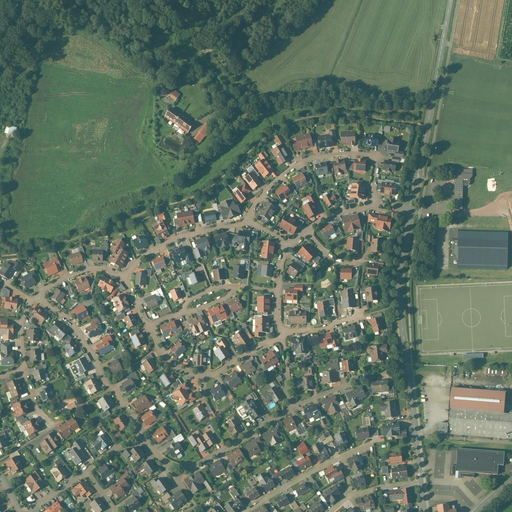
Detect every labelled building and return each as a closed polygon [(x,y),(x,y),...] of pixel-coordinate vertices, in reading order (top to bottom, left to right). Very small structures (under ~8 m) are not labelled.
[(180,95),(173,90),(169,96),(175,101),(180,95)] [(194,125),(171,109),(165,117),(175,124),(173,127),(177,131),(180,127),(188,133),(194,125)] [(205,124),(199,132),(205,136),(205,137),(211,129),(205,124)] [(6,125),(4,133),(14,136),(16,128),(6,125)] [(205,136),(199,132),(194,139),(199,143),(205,136)] [(354,134),(346,134),(345,133),(342,133),(342,134),(341,134),(341,145),(350,144),(350,146),(354,146),(354,144),(355,144),(354,134)] [(309,135),(302,136),(305,148),(311,147),(312,146),(311,141),(309,135)] [(378,137),(366,135),(365,144),(374,146),(374,145),(377,146),(378,137)] [(302,136),(296,138),(297,143),(298,150),(299,149),(305,148),(302,136)] [(329,136),(326,137),(326,136),(323,137),(322,138),(323,139),(322,140),(318,141),(320,149),(332,146),(331,139),(331,136),(329,136)] [(399,143),(388,141),(386,152),(395,153),(396,151),(398,152),(399,143)] [(281,146),(278,148),(278,147),(275,149),(273,151),(281,165),(283,163),(284,164),(287,162),(286,161),(289,160),(281,146)] [(263,161),(261,163),(259,163),(259,164),(256,167),(260,172),(268,166),(264,160),(263,161)] [(358,161),(355,160),(355,162),(354,171),(359,172),(359,170),(364,171),(365,162),(362,161),(358,160),(358,161)] [(344,162),(340,163),(340,161),(333,163),(333,164),(334,171),(335,173),(340,172),(340,173),(344,172),(346,172),(345,167),(344,162)] [(392,163),(385,162),(384,170),(387,171),(387,172),(391,172),(391,170),(395,170),(396,164),(392,163)] [(325,164),(322,164),(321,164),(321,165),(319,165),(315,166),(316,170),(316,171),(317,176),(327,174),(326,167),(325,164)] [(268,166),(260,172),(264,178),(267,175),(269,175),(269,174),(270,173),(273,171),(268,166)] [(259,176),(254,169),(249,173),(250,175),(252,174),(256,179),(259,176)] [(250,175),(245,179),(253,190),(261,184),(259,182),(258,182),(256,179),(252,174),(250,175)] [(311,182),(307,174),(303,176),(307,184),(306,184),(307,185),(311,182)] [(302,175),(292,180),(297,189),(306,184),(307,184),(303,176),(302,175)] [(389,185),(382,184),(381,191),(380,194),(387,195),(389,185)] [(245,185),(242,188),(247,194),(250,191),(245,185)] [(357,186),(352,185),(351,191),(364,193),(365,187),(357,186)] [(396,186),(389,185),(387,195),(394,196),(395,193),(396,186)] [(283,189),(282,188),(280,190),(276,193),(282,201),(285,198),(285,197),(288,198),(288,196),(293,197),(288,191),(288,190),(287,191),(284,187),(283,189)] [(242,188),(237,191),(239,193),(235,196),(241,203),(248,198),(248,195),(247,194),(242,188)] [(297,194),(292,188),(288,191),(293,197),(297,194)] [(364,193),(351,191),(351,198),(363,200),(364,193)] [(312,194),(307,197),(310,204),(303,208),(309,219),(318,214),(313,204),(316,202),(312,194)] [(329,195),(323,198),(328,208),(331,206),(334,205),(333,203),(337,202),(333,195),(330,197),(329,195)] [(279,204),(272,200),(270,205),(276,209),(279,204)] [(221,208),(221,209),(223,214),(221,214),(223,218),(224,220),(227,218),(228,219),(238,215),(238,214),(239,213),(238,209),(237,207),(235,208),(234,204),(233,203),(227,205),(221,208)] [(270,205),(267,203),(265,207),(264,210),(272,215),(276,209),(270,205)] [(272,215),(264,210),(262,212),(260,215),(263,217),(269,221),(269,220),(272,215)] [(191,212),(184,213),(187,225),(194,223),(193,217),(192,212),(191,212)] [(214,212),(204,214),(206,223),(216,221),(214,214),(214,212)] [(167,220),(164,213),(157,215),(159,220),(162,219),(163,221),(167,220)] [(184,213),(181,214),(180,216),(177,216),(178,219),(179,226),(187,225),(184,213)] [(357,215),(342,219),(344,224),(343,225),(344,226),(346,232),(346,231),(349,230),(350,229),(352,229),(353,231),(354,231),(353,229),(355,228),(356,229),(360,228),(357,215)] [(385,218),(376,217),(376,216),(369,215),(368,222),(377,224),(376,228),(384,230),(384,231),(384,232),(388,232),(388,230),(389,230),(391,220),(391,219),(385,218)] [(269,221),(263,217),(260,221),(267,225),(270,221),(269,220),(269,221)] [(298,224),(286,217),(282,224),(280,227),(281,228),(284,230),(289,232),(293,235),(298,226),(299,225),(298,224)] [(161,221),(153,226),(160,239),(163,238),(163,239),(166,238),(165,236),(168,235),(161,221)] [(330,225),(321,231),(325,238),(334,233),(332,228),(330,225)] [(341,233),(337,225),(332,228),(334,233),(336,236),(341,233)] [(508,232),(458,230),(458,241),(457,258),(457,268),(507,270),(508,232)] [(149,239),(145,231),(141,234),(142,237),(143,236),(146,241),(149,239)] [(363,231),(357,233),(357,237),(355,237),(354,240),(358,240),(362,241),(363,231)] [(250,234),(239,232),(239,235),(238,243),(239,243),(241,243),(248,244),(249,244),(250,234)] [(218,237),(215,238),(218,248),(229,244),(228,242),(226,234),(223,235),(218,236),(218,237)] [(234,235),(228,234),(226,234),(228,242),(233,242),(234,235)] [(142,237),(135,241),(137,245),(135,246),(138,250),(142,248),(142,249),(145,247),(145,246),(148,245),(146,241),(143,236),(142,237)] [(206,238),(195,242),(198,249),(199,252),(202,251),(205,250),(205,251),(206,251),(209,250),(209,249),(206,238)] [(354,240),(348,239),(347,250),(357,251),(358,240),(354,240)] [(116,252),(113,257),(112,256),(110,260),(109,262),(121,268),(129,255),(123,252),(125,248),(122,243),(119,241),(115,243),(114,245),(113,245),(112,248),(112,249),(112,250),(116,252)] [(374,241),(372,241),(372,244),(372,246),(371,246),(371,247),(370,252),(371,252),(373,252),(374,253),(376,253),(377,253),(377,251),(382,251),(383,242),(374,241)] [(457,241),(450,241),(449,258),(456,258),(457,258),(458,241),(457,241)] [(274,243),(260,242),(260,249),(262,249),(262,251),(261,252),(261,254),(262,255),(263,255),(263,256),(263,258),(267,259),(268,258),(273,258),(273,254),(274,247),(274,244),(274,243)] [(248,244),(241,243),(240,251),(247,252),(247,250),(248,244)] [(308,245),(298,253),(303,258),(302,259),(303,258),(307,263),(311,259),(316,254),(308,245)] [(183,248),(172,252),(176,263),(178,263),(178,264),(179,264),(180,263),(181,262),(185,260),(187,259),(185,255),(183,248)] [(198,249),(194,251),(197,259),(204,256),(203,256),(202,251),(199,252),(198,249)] [(101,252),(92,251),(92,261),(102,262),(102,256),(103,252),(101,252)] [(78,253),(69,257),(72,266),(82,262),(80,257),(79,253),(78,253)] [(316,254),(311,259),(315,264),(320,259),(316,254)] [(169,256),(165,257),(165,258),(163,259),(165,267),(172,264),(169,256)] [(162,258),(153,261),(156,270),(166,267),(165,267),(163,259),(162,258)] [(52,262),(43,266),(48,276),(57,272),(55,269),(59,267),(56,259),(51,261),(52,262)] [(305,265),(298,260),(295,264),(301,267),(301,268),(302,269),(305,265)] [(10,267),(5,264),(2,268),(4,269),(0,274),(0,275),(8,280),(10,277),(9,275),(10,273),(13,273),(14,270),(18,273),(23,265),(18,261),(16,264),(13,262),(10,267)] [(294,263),(287,273),(294,278),(296,274),(297,275),(299,272),(298,271),(301,268),(301,267),(295,264),(294,263)] [(375,266),(368,265),(367,273),(370,274),(370,275),(377,276),(378,268),(378,266),(375,266)] [(244,268),(235,267),(235,271),(234,270),(233,275),(233,278),(242,280),(244,270),(244,268)] [(268,267),(262,267),(261,277),(271,278),(272,268),(268,267)] [(223,270),(213,272),(215,282),(225,280),(223,270)] [(351,270),(341,270),(341,272),(339,274),(339,276),(341,277),(341,279),(354,280),(354,271),(351,271),(351,270)] [(28,275),(22,279),(24,282),(23,284),(25,288),(25,289),(35,283),(32,279),(36,277),(32,271),(27,274),(28,275)] [(193,275),(190,276),(193,285),(202,282),(198,273),(193,275)] [(143,274),(138,274),(138,277),(137,277),(135,285),(138,285),(140,287),(142,286),(144,286),(144,281),(145,281),(146,276),(146,275),(143,274)] [(110,282),(103,278),(99,286),(110,293),(115,285),(112,283),(113,283),(110,281),(110,282)] [(85,279),(75,283),(78,290),(80,289),(81,290),(81,291),(88,288),(89,288),(86,282),(85,279)] [(9,292),(3,288),(0,292),(0,293),(2,295),(2,298),(6,299),(8,299),(9,292)] [(178,289),(171,292),(174,301),(182,298),(178,289)] [(369,289),(366,290),(366,292),(367,302),(377,301),(376,289),(369,289)] [(64,295),(56,290),(50,298),(58,303),(64,295)] [(294,290),(286,290),(286,300),(296,300),(297,292),(297,290),(294,290)] [(352,291),(342,292),(344,302),(353,301),(352,294),(352,291)] [(124,295),(111,301),(112,303),(113,304),(114,303),(116,307),(118,310),(119,310),(120,312),(124,310),(129,308),(124,295)] [(152,297),(144,300),(148,309),(158,305),(154,297),(154,296),(152,297)] [(8,299),(6,299),(4,308),(8,309),(11,310),(11,309),(15,310),(17,301),(13,300),(13,299),(10,299),(8,299)] [(238,299),(228,304),(230,310),(232,313),(242,309),(238,299)] [(333,299),(324,300),(325,303),(328,303),(328,307),(334,306),(333,299)] [(325,303),(317,304),(319,317),(329,316),(328,307),(328,303),(325,303)] [(221,306),(215,309),(220,321),(226,318),(227,318),(223,311),(221,306)] [(83,307),(80,308),(75,311),(74,312),(75,314),(77,318),(78,321),(83,318),(84,320),(88,318),(87,316),(87,315),(86,315),(86,314),(84,309),(83,307)] [(42,312),(35,308),(31,314),(34,316),(33,318),(37,321),(38,321),(42,323),(44,320),(46,317),(41,313),(42,312)] [(220,321),(215,309),(209,312),(211,316),(214,324),(220,321)] [(298,313),(290,313),(290,319),(290,324),(298,324),(298,313)] [(133,315),(124,319),(128,329),(137,325),(133,315)] [(189,322),(188,322),(192,330),(197,328),(198,331),(205,328),(202,322),(203,322),(201,317),(189,322)] [(373,321),(372,321),(373,325),(372,325),(374,333),(383,330),(380,319),(379,319),(373,321)] [(262,320),(256,320),(256,332),(255,332),(255,337),(261,337),(261,333),(268,333),(268,320),(262,320)] [(53,327),(50,331),(51,331),(55,335),(63,327),(58,322),(53,327)] [(170,323),(167,324),(167,325),(160,327),(161,329),(160,329),(161,330),(164,337),(175,333),(176,335),(178,334),(175,327),(173,322),(170,323)] [(38,328),(31,323),(29,325),(29,331),(38,332),(38,328)] [(6,325),(0,325),(0,326),(0,332),(0,334),(1,335),(2,335),(7,336),(8,335),(12,335),(13,331),(12,331),(12,326),(6,325)] [(91,327),(86,330),(90,338),(99,333),(95,325),(91,327)] [(63,327),(55,335),(60,340),(66,334),(68,331),(63,327)] [(245,327),(241,330),(242,332),(243,331),(246,335),(249,333),(245,327)] [(354,327),(343,331),(346,340),(357,337),(356,332),(354,327)] [(138,330),(130,334),(132,338),(140,334),(138,330)] [(29,331),(28,331),(28,337),(27,337),(27,341),(37,342),(38,332),(29,331)] [(240,333),(237,333),(236,334),(235,336),(234,337),(236,338),(235,340),(236,341),(234,342),(236,346),(238,344),(240,348),(250,342),(246,335),(243,331),(242,332),(240,333)] [(70,338),(66,334),(60,340),(63,342),(65,341),(70,338)] [(132,338),(131,338),(134,344),(135,344),(137,347),(145,344),(141,334),(140,334),(132,338)] [(329,335),(318,338),(321,347),(332,344),(331,340),(329,335)] [(223,339),(218,342),(221,348),(223,347),(224,348),(228,346),(223,339)] [(304,339),(299,339),(299,340),(297,340),(297,339),(292,340),(292,346),(292,351),(296,350),(296,355),(306,354),(306,351),(305,351),(304,349),(305,349),(304,342),(304,339)] [(67,345),(64,347),(67,352),(68,352),(71,356),(78,352),(73,342),(67,345)] [(103,343),(97,347),(101,356),(108,352),(110,346),(110,345),(109,345),(108,343),(107,342),(103,343)] [(176,346),(171,351),(177,357),(179,354),(181,354),(183,352),(183,350),(185,349),(179,344),(179,343),(176,346)] [(382,347),(369,348),(368,349),(367,350),(368,352),(369,354),(370,354),(371,354),(372,357),(373,358),(375,358),(375,362),(382,361),(381,353),(386,352),(385,345),(382,346),(382,347)] [(221,348),(215,352),(215,353),(217,357),(218,357),(221,361),(229,356),(224,348),(223,347),(221,348)] [(9,351),(2,354),(0,354),(1,361),(0,362),(0,365),(1,366),(4,365),(4,364),(12,364),(12,365),(13,365),(12,355),(10,355),(9,354),(9,351)] [(31,352),(29,352),(30,362),(40,361),(38,351),(31,352)] [(278,362),(271,352),(265,356),(272,366),(278,362)] [(150,354),(143,359),(145,363),(151,359),(151,360),(153,359),(150,354)] [(205,356),(197,356),(197,366),(206,366),(206,358),(206,356),(205,356)] [(272,366),(265,356),(260,360),(262,364),(266,370),(266,369),(272,366)] [(84,358),(74,364),(79,375),(90,370),(84,358)] [(145,363),(143,365),(144,365),(146,368),(145,368),(149,374),(157,368),(151,360),(151,359),(145,363)] [(115,362),(108,365),(113,374),(121,369),(117,361),(115,362)] [(256,361),(251,364),(255,370),(256,372),(261,368),(259,366),(256,361)] [(353,361),(342,363),(343,372),(354,371),(353,361)] [(250,362),(242,368),(247,376),(255,370),(251,364),(250,362)] [(339,371),(338,363),(330,363),(331,372),(334,372),(339,371)] [(35,372),(34,373),(34,376),(35,382),(43,380),(43,376),(44,376),(43,371),(42,371),(35,372)] [(331,372),(323,373),(324,378),(321,378),(322,384),(325,383),(325,384),(335,383),(334,372),(331,372)] [(134,373),(126,378),(128,381),(131,380),(136,377),(134,373)] [(168,373),(163,377),(162,381),(163,384),(165,384),(166,387),(171,384),(174,382),(172,379),(173,378),(171,376),(170,377),(168,373)] [(91,374),(83,379),(86,384),(94,379),(91,374)] [(241,382),(242,381),(237,374),(236,374),(226,380),(231,388),(234,386),(236,387),(241,383),(241,382)] [(281,386),(276,378),(271,381),(275,387),(276,389),(281,386)] [(312,390),(311,378),(301,379),(302,383),(301,383),(301,386),(302,387),(302,391),(312,390)] [(94,379),(86,384),(87,384),(88,386),(88,388),(89,389),(87,390),(89,395),(91,394),(100,389),(95,379),(94,379)] [(128,381),(122,385),(127,393),(136,388),(131,380),(128,381)] [(387,381),(383,381),(382,380),(381,381),(379,381),(380,392),(388,391),(388,386),(387,381)] [(12,383),(7,385),(9,392),(19,388),(17,381),(12,383)] [(376,382),(371,382),(372,388),(373,393),(380,392),(379,381),(378,382),(377,381),(376,381),(376,382)] [(189,389),(185,383),(178,387),(180,390),(182,389),(184,392),(189,389)] [(219,386),(210,392),(214,398),(216,396),(218,400),(224,396),(225,395),(222,391),(219,386)] [(275,387),(268,392),(262,396),(265,401),(271,397),(275,403),(282,399),(276,389),(275,387)] [(19,388),(9,392),(12,398),(17,397),(22,395),(19,388)] [(231,395),(226,388),(222,391),(225,395),(224,396),(226,399),(231,395)] [(361,388),(346,395),(349,401),(352,407),(359,404),(357,400),(365,397),(361,388)] [(43,391),(39,392),(43,402),(52,399),(49,390),(48,389),(43,391)] [(180,390),(174,394),(176,397),(175,401),(178,401),(181,406),(189,401),(194,397),(192,394),(187,397),(186,396),(187,395),(188,394),(187,393),(186,392),(185,393),(184,392),(182,389),(180,390)] [(505,393),(450,389),(448,409),(504,414),(505,393)] [(253,392),(248,396),(250,398),(247,400),(249,404),(253,402),(252,401),(257,398),(257,399),(258,399),(253,392)] [(144,396),(133,403),(139,412),(146,407),(150,405),(148,402),(144,396)] [(105,398),(98,402),(104,411),(104,412),(107,410),(114,405),(111,400),(109,397),(105,399),(105,398)] [(334,397),(322,402),(326,411),(329,409),(331,415),(340,411),(337,403),(334,397)] [(155,405),(152,400),(148,402),(150,405),(146,407),(148,409),(155,405)] [(17,404),(13,406),(15,411),(27,407),(26,405),(25,404),(24,401),(17,404)] [(342,401),(337,403),(340,411),(345,409),(343,404),(342,401)] [(349,401),(343,404),(345,409),(347,412),(353,409),(352,407),(349,401)] [(394,403),(380,404),(381,410),(385,409),(386,418),(397,417),(396,412),(395,412),(394,403)] [(255,404),(246,409),(253,420),(262,414),(255,404)] [(314,405),(304,410),(306,414),(308,418),(313,416),(314,420),(319,417),(318,415),(318,414),(316,409),(317,409),(317,408),(316,408),(314,405)] [(208,406),(203,410),(207,415),(212,412),(208,406)] [(27,407),(15,411),(17,417),(22,416),(28,413),(27,410),(28,409),(27,407)] [(199,407),(193,411),(196,415),(196,416),(197,417),(197,418),(198,417),(198,418),(200,417),(201,419),(207,416),(203,410),(202,408),(202,407),(199,407)] [(324,416),(320,408),(317,409),(316,409),(318,414),(318,415),(319,417),(320,418),(324,416)] [(511,414),(504,414),(448,409),(447,424),(446,434),(511,439),(511,432),(511,414)] [(104,411),(99,415),(103,420),(110,415),(107,410),(104,412),(104,411)] [(150,415),(148,413),(141,418),(146,426),(148,425),(149,425),(151,423),(155,420),(156,420),(155,418),(152,414),(151,416),(150,415)] [(161,414),(155,418),(156,420),(155,420),(156,423),(164,418),(161,414)] [(123,416),(114,421),(121,431),(129,426),(123,416)] [(241,423),(236,416),(231,420),(232,422),(234,420),(237,425),(241,423)] [(369,417),(362,418),(363,430),(368,429),(367,426),(370,426),(369,417)] [(295,426),(291,418),(283,422),(288,432),(295,429),(296,428),(295,426)] [(28,422),(24,424),(24,425),(26,430),(37,425),(34,419),(28,422)] [(72,420),(58,429),(64,437),(74,430),(77,427),(72,420)] [(232,422),(226,426),(228,429),(227,430),(230,433),(231,433),(233,436),(241,430),(237,425),(234,420),(232,422)] [(447,424),(438,423),(437,425),(437,432),(438,434),(446,434),(447,424)] [(304,433),(300,424),(295,426),(296,428),(295,429),(299,435),(304,433)] [(389,425),(382,426),(384,437),(400,435),(398,424),(392,424),(389,425)] [(37,425),(26,430),(29,435),(34,433),(39,430),(37,425)] [(215,433),(210,425),(205,429),(208,433),(209,432),(211,435),(215,433)] [(283,434),(279,426),(273,429),(273,430),(277,437),(283,434)] [(161,429),(152,434),(152,435),(152,436),(154,439),(155,439),(158,443),(165,438),(168,436),(166,434),(165,432),(163,433),(161,429)] [(363,430),(356,431),(357,440),(362,440),(362,439),(369,438),(368,429),(363,430)] [(273,430),(263,436),(267,445),(273,442),(275,444),(280,441),(277,437),(273,430)] [(176,437),(172,431),(166,434),(168,436),(165,438),(168,442),(176,437)] [(119,432),(112,436),(115,440),(122,436),(119,432)] [(208,433),(202,437),(209,447),(213,445),(212,442),(215,440),(211,435),(209,432),(208,433)] [(52,433),(44,439),(45,441),(40,444),(47,454),(60,445),(52,433)] [(343,433),(334,437),(336,443),(343,440),(343,441),(346,440),(343,433)] [(104,435),(96,441),(102,450),(111,443),(104,435)] [(197,441),(193,436),(188,439),(193,447),(197,444),(195,442),(197,441)] [(197,441),(195,442),(197,444),(200,450),(203,448),(205,450),(209,447),(202,437),(197,441)] [(257,440),(251,443),(250,443),(249,443),(249,445),(245,447),(250,454),(254,452),(255,454),(260,451),(257,447),(261,445),(257,439),(257,440)] [(336,443),(334,445),(337,452),(346,448),(343,441),(343,440),(336,443)] [(84,447),(79,441),(72,446),(75,449),(77,447),(79,450),(84,447)] [(178,443),(168,450),(173,457),(183,451),(178,443)] [(305,446),(303,448),(302,446),(298,448),(299,450),(301,455),(308,451),(305,446)] [(313,450),(312,450),(314,453),(315,452),(315,453),(319,461),(329,457),(325,449),(320,451),(317,446),(313,449),(313,450)] [(75,449),(66,455),(69,459),(70,458),(76,465),(85,458),(82,455),(80,453),(81,453),(79,450),(77,447),(75,449)] [(132,451),(129,454),(131,455),(133,459),(135,458),(137,461),(138,460),(139,460),(139,459),(144,456),(138,447),(132,451)] [(130,449),(122,454),(126,459),(131,455),(129,454),(132,451),(130,449)] [(504,453),(457,449),(456,467),(450,466),(450,476),(456,477),(456,476),(460,476),(460,477),(474,478),(474,473),(481,474),(497,475),(498,466),(503,466),(504,453)] [(238,450),(227,457),(231,462),(233,466),(234,466),(239,463),(237,461),(243,458),(238,450)] [(17,451),(9,456),(11,460),(16,457),(16,458),(19,456),(17,451)] [(401,453),(389,455),(390,464),(402,462),(401,453)] [(11,460),(6,463),(8,467),(8,468),(10,471),(12,473),(13,474),(17,472),(16,471),(22,467),(16,458),(16,457),(11,460)] [(307,457),(296,463),(300,471),(311,465),(307,457)] [(361,469),(356,457),(348,460),(352,468),(353,468),(355,472),(354,472),(354,473),(361,469)] [(60,458),(54,463),(57,467),(60,465),(62,467),(65,465),(60,458)] [(141,461),(135,466),(139,471),(143,468),(142,466),(144,465),(141,461)] [(144,465),(142,466),(143,468),(149,475),(156,470),(150,461),(144,465)] [(224,469),(219,462),(209,468),(213,475),(216,473),(217,475),(223,471),(224,470),(224,469)] [(231,462),(225,465),(227,468),(229,472),(235,469),(234,466),(233,466),(231,462)] [(64,471),(61,468),(62,467),(60,465),(57,467),(54,469),(56,472),(52,474),(55,477),(54,478),(57,482),(67,475),(64,471)] [(108,470),(104,466),(97,471),(103,480),(110,474),(111,474),(108,470)] [(281,472),(282,475),(285,480),(294,475),(289,467),(281,472)] [(334,467),(324,472),(328,480),(333,477),(338,475),(337,473),(334,467)] [(227,468),(224,469),(224,470),(223,471),(227,478),(231,475),(229,472),(227,468)] [(405,468),(392,469),(394,479),(405,478),(404,472),(406,472),(405,468)] [(340,471),(337,473),(338,475),(333,477),(336,482),(344,478),(340,471)] [(127,472),(120,477),(122,480),(123,479),(125,481),(130,477),(127,472)] [(33,474),(25,481),(27,484),(28,484),(29,486),(28,487),(28,488),(30,487),(31,489),(31,490),(33,493),(44,485),(38,478),(35,473),(33,474)] [(198,473),(189,479),(195,488),(204,481),(198,473)] [(266,476),(264,478),(262,475),(257,478),(260,484),(261,484),(268,480),(266,476)] [(271,477),(269,478),(270,479),(272,482),(274,481),(276,484),(279,482),(275,475),(271,477)] [(357,478),(352,480),(355,488),(355,489),(359,487),(365,485),(362,477),(357,478)] [(159,482),(155,485),(157,488),(159,491),(161,490),(163,493),(170,487),(164,478),(159,482)] [(252,478),(248,480),(253,486),(257,484),(252,478)] [(122,480),(117,484),(119,486),(123,491),(126,489),(126,488),(128,486),(125,481),(123,479),(122,480)] [(157,479),(151,483),(156,489),(157,488),(155,485),(159,482),(157,479)] [(268,480),(261,484),(266,492),(275,486),(272,482),(270,479),(268,480)] [(214,488),(209,481),(205,484),(210,491),(214,488)] [(81,483),(75,488),(75,489),(72,491),(75,496),(78,493),(80,493),(81,495),(84,493),(89,489),(88,488),(86,486),(87,484),(81,483)] [(305,488),(303,484),(294,489),(298,497),(307,492),(305,488)] [(344,489),(339,484),(334,487),(339,493),(344,489)] [(116,489),(113,491),(118,498),(121,496),(122,496),(125,494),(123,491),(119,486),(116,489)] [(89,489),(84,493),(87,497),(93,493),(93,492),(92,492),(90,489),(90,488),(89,489)] [(259,496),(254,488),(246,494),(251,501),(259,496)] [(338,495),(333,488),(322,496),(327,503),(330,501),(332,504),(335,501),(333,499),(336,497),(338,495)] [(235,489),(230,493),(236,501),(237,500),(236,498),(239,496),(235,489)] [(401,490),(401,491),(389,492),(390,500),(390,501),(402,499),(403,505),(411,504),(412,504),(412,503),(411,499),(411,498),(410,499),(409,489),(401,490)] [(136,490),(131,494),(134,498),(134,497),(135,499),(140,496),(136,490)] [(171,498),(168,500),(169,502),(175,509),(186,501),(180,492),(171,498)] [(63,493),(57,498),(60,502),(66,497),(63,493)] [(167,493),(161,498),(165,505),(169,502),(168,500),(171,498),(167,493)] [(289,503),(284,495),(276,501),(280,508),(289,503)] [(134,498),(125,504),(130,511),(131,511),(140,506),(135,499),(134,497),(134,498)] [(367,497),(364,498),(364,499),(364,500),(361,501),(361,500),(356,501),(357,507),(359,506),(361,511),(364,510),(369,508),(369,510),(374,508),(374,507),(371,498),(368,499),(368,498),(367,497)] [(92,503),(90,504),(92,507),(94,511),(99,511),(105,508),(98,499),(92,503)] [(89,500),(83,504),(87,510),(92,507),(90,504),(92,503),(89,500)] [(236,501),(233,504),(232,502),(225,507),(227,511),(236,511),(238,511),(243,507),(238,500),(237,500),(236,501)] [(295,502),(290,505),(294,511),(298,508),(295,502)] [(58,511),(62,510),(56,503),(51,506),(52,507),(55,511),(58,511)] [(318,503),(316,504),(312,506),(312,507),(309,509),(311,511),(320,511),(323,510),(318,503)]
